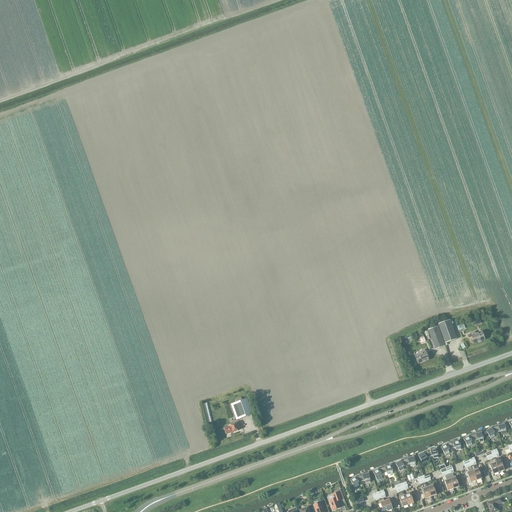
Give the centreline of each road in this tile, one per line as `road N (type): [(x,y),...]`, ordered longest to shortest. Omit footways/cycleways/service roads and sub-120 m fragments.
road 1 (unclassified): [(71,511),(511,353)]
road 2 (tertiary): [(511,372),(311,445)]
road 3 (tertiary): [(311,445),(511,374)]
road 4 (tertiary): [(311,445),(140,511)]
